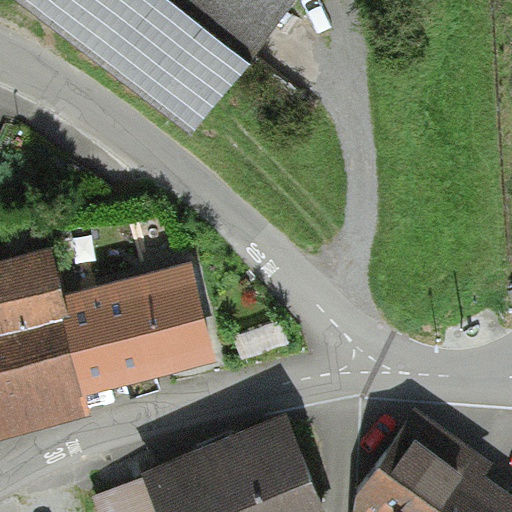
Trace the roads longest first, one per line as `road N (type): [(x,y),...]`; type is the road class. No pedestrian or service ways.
road 1 (unclassified): [(397,342),(184,175),(0,68)]
road 2 (residential): [(0,485),(133,415),(397,342)]
road 3 (unclassified): [(511,375),(452,384),(397,342)]
